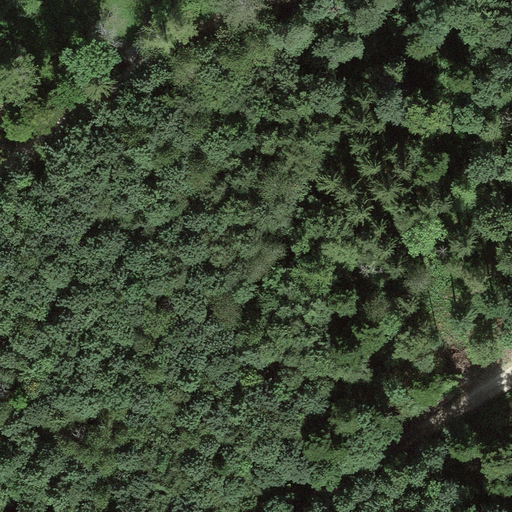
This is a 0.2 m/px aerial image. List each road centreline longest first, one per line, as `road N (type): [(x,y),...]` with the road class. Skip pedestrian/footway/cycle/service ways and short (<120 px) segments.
road 1 (track): [(0,173),(185,37),(273,0)]
road 2 (track): [(511,376),(289,511)]
